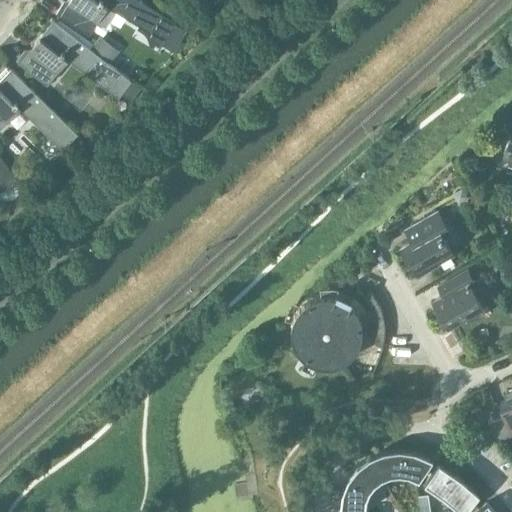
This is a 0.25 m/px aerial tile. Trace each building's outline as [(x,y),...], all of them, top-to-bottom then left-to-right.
[(176,21),(162,13),(140,0),(70,0),(72,5),(64,18),(90,33),(107,5),(150,32),(153,41),(161,46),(176,21)] [(24,66),(47,84),(68,58),(118,97),(122,93),(127,86),(132,80),(110,63),(91,48),(56,21),(46,33),(42,34),(32,47),(33,54),(24,66)] [(101,35),(91,48),(110,63),(120,51),(101,35)] [(0,128),(21,108),(63,149),(72,140),(78,134),(11,68),(10,69),(7,69),(0,75),(0,128)] [(127,86),(122,93),(131,100),(141,87),(132,80),(127,86)] [(72,140),(63,149),(70,156),(79,146),(78,145),(72,140)] [(0,191),(0,192),(17,178),(0,156),(0,191)] [(482,201),(481,202),(481,203),(482,204),(482,205),(483,206),(484,207),(485,208),(486,208),(488,208),(489,208),(490,208),(491,207),(491,206),(492,206),(493,205),(493,204),(493,203),(493,201),(493,200),(492,199),(491,198),(490,197),(489,197),(488,197),(487,197),(486,197),(485,197),(484,198),(483,198),(482,199),(482,200),(482,201)] [(413,240),(402,246),(418,274),(438,262),(437,261),(453,252),(443,235),(450,231),(438,210),(406,229),(413,240)] [(398,224),(388,231),(392,238),(402,231),(398,224)] [(438,286),(444,295),(433,301),(448,328),(466,318),(468,320),(485,314),(482,309),(483,308),(468,282),(472,279),(466,269),(438,286)] [(337,291),(334,295),(331,294),(328,294),(324,294),(321,295),(317,295),(314,297),(311,298),(308,300),(305,302),(302,304),(300,307),(297,310),(296,313),(294,316),(293,319),(292,322),(291,326),(291,329),(291,333),(292,336),(292,340),(294,343),(295,346),(297,349),(299,352),(301,355),(304,357),(306,360),(310,361),(313,363),(316,364),(319,365),(323,366),(326,366),(330,366),(333,365),(337,364),(340,363),(343,362),(346,360),(349,358),(352,356),(354,353),(356,350),(358,347),(360,344),(361,341),(362,338),(362,334),(363,331),(363,327),(362,324),(361,320),(360,317),(359,314),(357,311),(355,308),(353,305),(350,303),(352,298),(337,291)] [(369,304),(377,299),(371,291),(364,297),(369,304)] [(377,299),(369,304),(372,311),(381,308),(377,299)] [(381,308),(372,311),(375,319),(384,317),(381,308)] [(384,317),(375,319),(376,327),(385,326),(384,317)] [(385,326),(376,327),(376,335),(385,336),(385,326)] [(375,343),(383,346),(385,336),(376,335),(375,343)] [(511,390),(510,391),(511,397),(511,398),(500,403),(505,416),(488,422),(494,435),(500,439),(511,434),(511,390)] [(260,397),(245,403),(249,414),(265,409),(260,397)] [(385,451),(371,457),(384,479),(391,476),(400,475),(408,476),(417,480),(432,459),(414,451),(400,449),(385,451)] [(377,484),(384,479),(371,457),(359,466),(350,478),(344,492),(342,511),(368,509),(369,498),(372,491),(377,484)] [(459,477),(438,463),(424,484),(444,498),(460,511),(462,511),(478,494),(459,477)] [(494,511),(487,502),(474,511),(494,511)]
